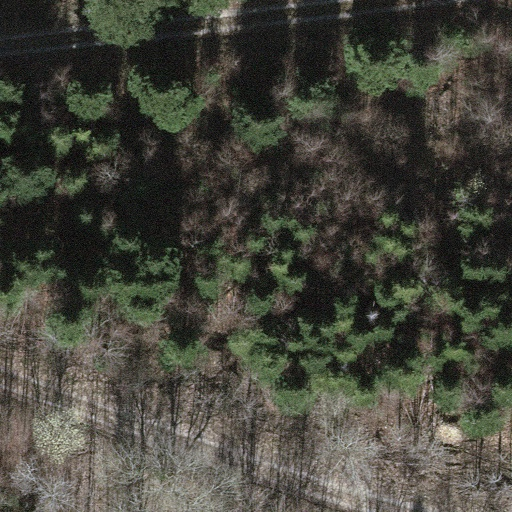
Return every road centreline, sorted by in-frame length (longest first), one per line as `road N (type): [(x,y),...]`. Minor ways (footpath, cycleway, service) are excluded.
road 1 (track): [(438,0),(0,46)]
road 2 (track): [(0,375),(409,511)]
